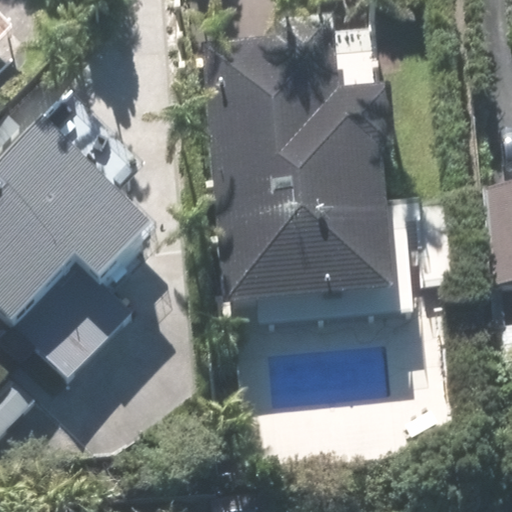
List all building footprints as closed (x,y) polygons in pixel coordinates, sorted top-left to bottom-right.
[(0,78),(20,60),(0,39),(0,78)] [(220,57),(242,317),(411,303),(399,163),(415,161),(410,98),(357,102),(353,46),(220,57)] [(119,292),(175,235),(64,127),(10,182),(25,197),(0,222),(0,308),(79,385),(146,318),(119,292)] [(511,291),(511,191),(492,193),(499,292),(511,291)] [(0,392),(0,442),(5,447),(40,406),(10,380),(0,392)]
